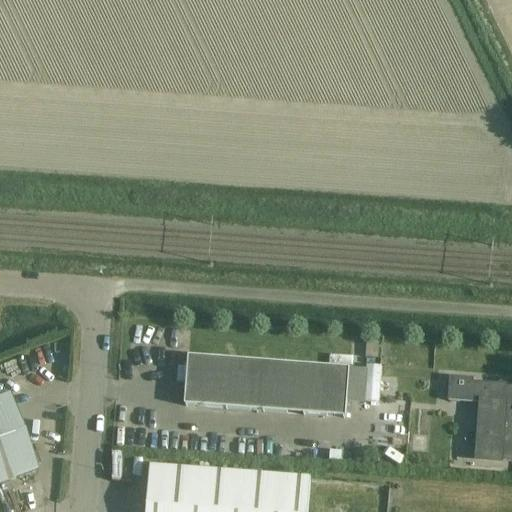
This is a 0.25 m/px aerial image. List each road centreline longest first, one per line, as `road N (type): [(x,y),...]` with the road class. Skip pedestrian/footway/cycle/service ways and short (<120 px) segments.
road 1 (residential): [(511,313),(96,287)]
road 2 (residential): [(85,511),(96,287)]
